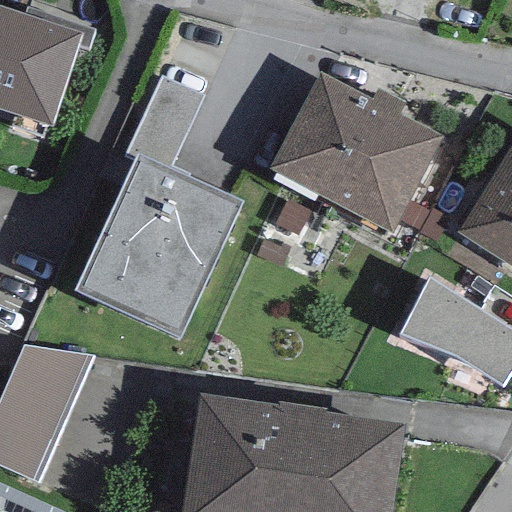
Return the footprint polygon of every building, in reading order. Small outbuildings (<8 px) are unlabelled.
[(82,38),(0,7),(0,109),(52,128),(82,38)] [(442,138),(319,72),(269,170),(391,234),(442,138)] [(202,98),(161,76),(125,157),(132,162),(135,154),(167,169),(202,98)] [(511,142),(457,232),(511,267),(511,142)] [(178,339),(240,204),(167,169),(135,154),(132,162),(74,292),(178,339)] [(501,387),(511,369),(511,332),(429,279),(399,335),(453,357),(501,387)] [(92,357),(23,345),(0,396),(0,465),(36,483),(92,357)] [(390,511),(402,426),(200,397),(182,511),(390,511)]
